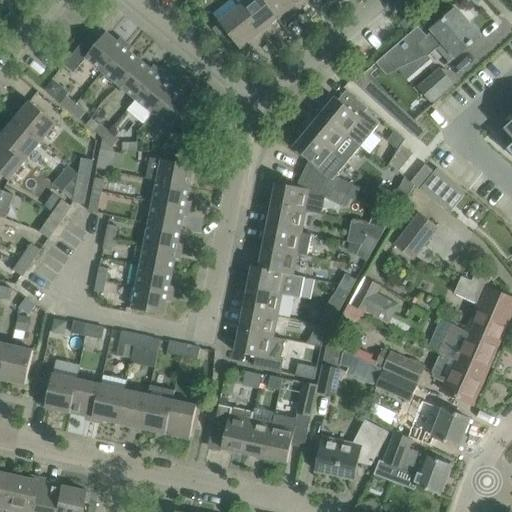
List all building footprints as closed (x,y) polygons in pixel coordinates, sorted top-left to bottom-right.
[(272,24),(279,19),(264,0),(246,0),(239,7),(264,39),(276,29),(272,24)] [(290,18),(302,9),(294,0),(264,0),(279,19),(286,13),(290,18)] [(294,0),(302,9),(312,0),(294,0)] [(252,48),(264,39),(239,7),(220,22),(241,49),(249,43),(252,48)] [(419,26),(377,63),(378,64),(379,63),(388,74),(428,55),(429,56),(437,48),(449,62),(457,56),(469,45),(470,46),(474,42),(473,42),(479,36),(456,9),(434,29),(434,30),(426,37),(419,28),(420,27),(419,26)] [(408,17),(401,22),(401,23),(407,31),(414,25),(408,17)] [(124,46),(107,32),(96,44),(87,37),(64,64),(74,73),(86,58),(103,72),(124,46)] [(120,85),(140,60),(124,46),(103,72),(120,85)] [(136,99),(157,74),(140,60),(120,85),(136,99)] [(440,69),(420,87),(434,104),(455,86),(440,69)] [(153,113),(174,88),(157,74),(136,99),(153,113)] [(419,140),(427,131),(364,74),(358,80),(356,82),(419,140)] [(184,123),(197,107),(174,88),(153,113),(170,127),(178,118),(184,123)] [(70,111),(77,104),(67,96),(61,103),(70,111)] [(356,98),(348,107),(336,97),(322,114),(348,136),(361,146),(379,124),(365,113),(369,108),(356,98)] [(15,120),(41,142),(57,123),(30,101),(15,120)] [(77,104),(70,111),(80,119),(86,112),(77,104)] [(361,146),(348,136),(322,114),(308,131),(335,153),(347,163),(361,146)] [(511,116),(503,125),(511,134),(511,141),(511,143),(511,144),(508,148),(511,152),(511,116)] [(99,125),(92,119),(90,121),(87,125),(103,138),(104,139),(110,131),(100,123),(99,125)] [(0,139),(25,161),(41,142),(15,120),(0,137),(0,139)] [(110,131),(104,139),(113,147),(119,140),(110,131)] [(179,145),(207,148),(209,134),(181,131),(179,145)] [(347,163),(335,153),(308,131),(294,148),(320,170),(330,173),(336,176),(347,163)] [(396,131),(389,141),(400,149),(403,145),(407,139),(396,131)] [(0,172),(9,180),(25,161),(0,139),(0,172)] [(413,154),(403,145),(400,149),(390,164),(399,171),(413,154)] [(101,149),(97,168),(112,171),(113,165),(122,167),(125,154),(116,152),(101,149)] [(148,167),(146,178),(158,181),(190,187),(196,157),(175,153),(173,161),(163,159),(162,162),(161,170),(148,167)] [(90,175),(93,160),(82,158),(79,173),(90,175)] [(426,164),(411,182),(415,186),(434,201),(442,208),(458,189),(460,186),(438,168),(435,172),(426,164)] [(79,173),(73,202),(84,204),(90,175),(79,173)] [(349,193),(353,185),(336,176),(330,173),(325,182),(349,193)] [(398,190),(409,197),(415,186),(411,182),(405,177),(398,190)] [(92,194),(101,196),(104,179),(95,178),(92,194)] [(185,208),(190,187),(158,181),(154,202),(185,208)] [(342,206),(349,193),(325,182),(319,195),(326,198),(342,206)] [(326,198),(319,195),(310,189),(276,183),(272,204),(287,207),(306,211),(323,214),(326,198)] [(0,216),(6,218),(14,195),(0,189),(0,216)] [(53,193),(44,206),(52,211),(61,198),(53,193)] [(97,213),(101,196),(92,194),(89,211),(97,213)] [(62,199),(53,212),(62,219),(71,206),(62,199)] [(181,229),(185,208),(154,202),(150,223),(181,229)] [(302,232),(306,211),(287,207),(272,204),(268,225),(287,229),(302,232)] [(412,222),(396,242),(414,256),(439,224),(424,213),(421,211),(412,222)] [(53,232),(62,219),(53,212),(44,226),(53,232)] [(177,251),(181,229),(150,223),(145,244),(177,251)] [(106,237),(114,238),(117,226),(108,224),(106,237)] [(312,234),(302,232),(287,229),(268,225),(264,247),(298,253),(307,255),(312,234)] [(373,250),(379,240),(368,234),(362,244),(373,250)] [(112,251),(114,238),(106,237),(103,249),(112,251)] [(31,263),(40,250),(31,244),(22,257),(31,263)] [(173,272),(177,251),(145,244),(141,265),(173,272)] [(367,261),(373,250),(362,244),(356,255),(367,261)] [(293,275),(298,253),(264,247),(260,267),(293,275)] [(22,276),(31,263),(22,257),(13,270),(22,276)] [(168,293),(173,272),(141,265),(137,287),(168,293)] [(293,275),(260,267),(252,266),(248,287),(282,294),(297,297),(301,276),(293,275)] [(97,279),(106,281),(108,268),(100,267),(97,279)] [(462,277),(456,291),(480,301),(478,305),(474,315),(468,329),(500,344),(511,315),(511,299),(487,288),(492,277),(477,271),(472,282),(462,277)] [(351,290),(357,280),(346,274),(340,285),(351,290)] [(400,304),(378,293),(382,286),(366,277),(351,304),(366,313),(367,312),(389,325),(400,304)] [(103,293),(106,281),(97,279),(95,291),(103,293)] [(345,301),(351,290),(340,285),(334,295),(345,301)] [(0,297),(10,300),(13,289),(1,286),(0,291),(0,297)] [(164,315),(168,294),(168,293),(137,287),(132,308),(164,315)] [(280,305),(282,294),(248,287),(244,309),(278,315),(280,305)] [(29,314),(36,305),(26,298),(19,307),(29,314)] [(274,337),(278,315),(244,309),(240,330),(274,337)] [(329,329),(335,319),(324,313),(319,323),(329,329)] [(19,315),(16,329),(26,332),(29,317),(27,317),(19,315)] [(54,319),(52,332),(60,334),(66,330),(68,321),(54,319)] [(87,336),(89,325),(73,321),(71,332),(87,336)] [(312,334),(307,343),(322,346),(323,340),(329,329),(319,323),(312,334)] [(451,323),(439,349),(445,352),(488,371),(500,344),(468,329),(459,325),(458,327),(451,323)] [(103,339),(105,328),(89,325),(87,336),(103,339)] [(240,330),(235,352),(256,356),(254,367),(281,373),(284,360),(282,360),(286,339),(274,337),(240,330)] [(132,345),(135,334),(121,331),(119,342),(120,342),(117,356),(130,359),(132,345)] [(130,359),(130,362),(155,367),(161,339),(135,334),(132,345),(130,359)] [(183,355),(185,344),(169,341),(167,352),(183,355)] [(0,378),(4,379),(11,345),(0,342),(0,378)] [(317,390),(335,394),(344,351),(328,343),(318,385),(317,390)] [(199,359),(201,348),(185,344),(183,355),(199,359)] [(26,384),(34,350),(11,345),(4,379),(26,384)] [(418,381),(425,366),(391,350),(390,352),(383,349),(375,363),(385,368),(385,367),(418,381)] [(439,356),(432,372),(435,378),(444,383),(441,390),(473,404),(488,371),(445,352),(444,353),(444,355),(439,356)] [(308,365),(305,378),(314,380),(317,368),(308,365)] [(409,400),(418,381),(385,367),(385,368),(377,384),(409,400)] [(245,371),(242,386),(258,389),(261,375),(245,371)] [(70,412),(77,379),(53,373),(48,398),(43,397),(41,406),(70,412)] [(271,375),(271,376),(268,387),(280,390),(283,377),(271,375)] [(94,418),(101,384),(77,379),(70,412),(94,418)] [(317,390),(318,385),(303,381),(296,413),(295,418),(275,413),(266,458),(288,462),(296,425),(308,428),(317,390)] [(118,423),(125,389),(101,384),(94,418),(118,423)] [(149,395),(142,428),(166,433),(173,400),(175,390),(151,385),(149,395)] [(142,428),(149,395),(125,389),(118,423),(142,428)] [(173,400),(166,433),(190,439),(197,405),(173,400)] [(253,412),(239,409),(220,405),(214,429),(226,432),(222,448),(244,453),(253,412)] [(434,436),(433,436),(459,446),(469,418),(444,409),(439,421),(418,413),(413,428),(434,436)] [(274,413),(272,422),(253,418),(254,412),(253,412),(244,453),(266,458),(275,413),(274,413)] [(358,460),(373,463),(389,432),(367,419),(354,440),(324,434),(316,471),(354,479),(358,460)] [(419,472),(414,485),(440,495),(452,464),(409,448),(413,439),(395,432),(384,462),(389,464),(410,472),(413,470),(419,472)] [(374,475),(373,477),(382,481),(383,478),(389,464),(384,462),(379,460),(378,462),(374,475)] [(0,511),(3,511),(12,476),(0,473),(0,511)] [(12,476),(3,511),(29,511),(36,481),(12,476)] [(54,511),(60,486),(36,481),(29,511),(54,511)] [(54,511),(79,511),(82,501),(87,502),(89,493),(60,486),(54,511)]
